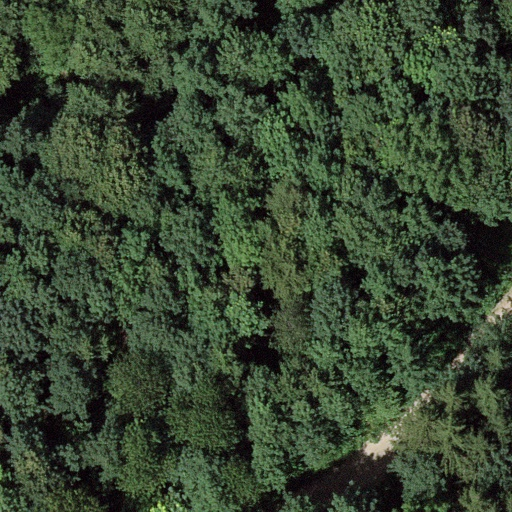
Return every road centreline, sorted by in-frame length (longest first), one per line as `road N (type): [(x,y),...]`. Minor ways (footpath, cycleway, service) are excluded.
road 1 (track): [(511,315),(390,456),(303,511)]
road 2 (track): [(511,464),(390,456)]
